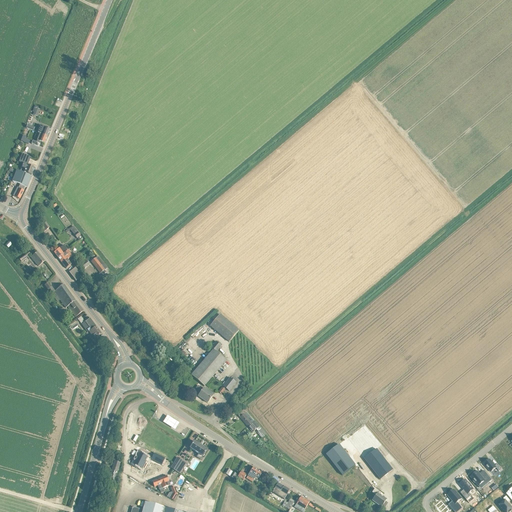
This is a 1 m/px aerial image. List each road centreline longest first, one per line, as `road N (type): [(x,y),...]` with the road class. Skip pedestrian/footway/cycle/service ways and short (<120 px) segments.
road 1 (tertiary): [(338,511),(139,381)]
road 2 (secondary): [(21,214),(109,0)]
road 3 (secondary): [(123,365),(21,214)]
road 4 (secondary): [(78,511),(121,386)]
road 5 (residential): [(429,511),(428,497),(511,427)]
road 6 (track): [(387,511),(413,483),(357,429)]
